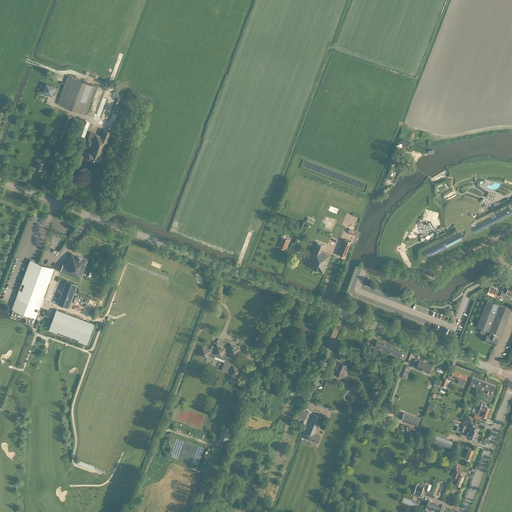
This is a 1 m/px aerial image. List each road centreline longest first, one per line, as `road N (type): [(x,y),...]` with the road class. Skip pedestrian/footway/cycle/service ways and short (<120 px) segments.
road 1 (unclassified): [(0,181),(342,311)]
road 2 (unclassified): [(511,376),(342,311)]
road 3 (unclassified): [(464,511),(511,386)]
